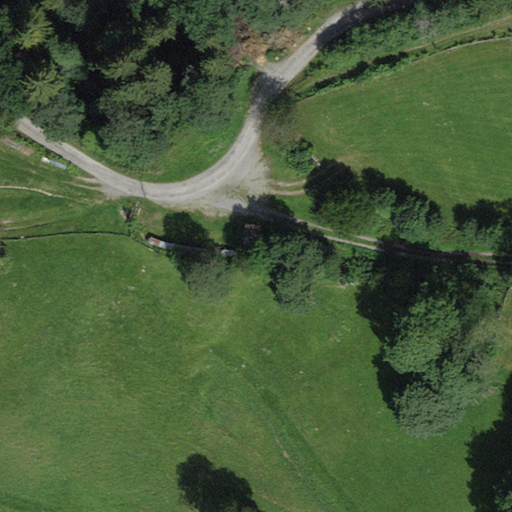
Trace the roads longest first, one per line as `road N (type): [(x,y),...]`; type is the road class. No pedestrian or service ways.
road 1 (track): [(391,0),(325,31),(265,100),(241,158),(220,177),(174,195),(122,185)]
road 2 (track): [(511,260),(375,245),(196,191)]
road 3 (unclassified): [(122,185),(0,103)]
